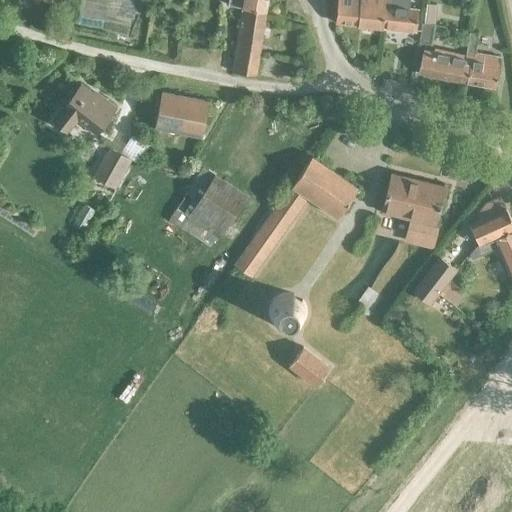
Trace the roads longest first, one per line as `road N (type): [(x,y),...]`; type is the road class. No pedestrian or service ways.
road 1 (residential): [(345,80),(311,92),(268,90),(69,47),(0,21)]
road 2 (track): [(511,343),(379,511)]
road 3 (residential): [(511,146),(395,108),(345,80)]
